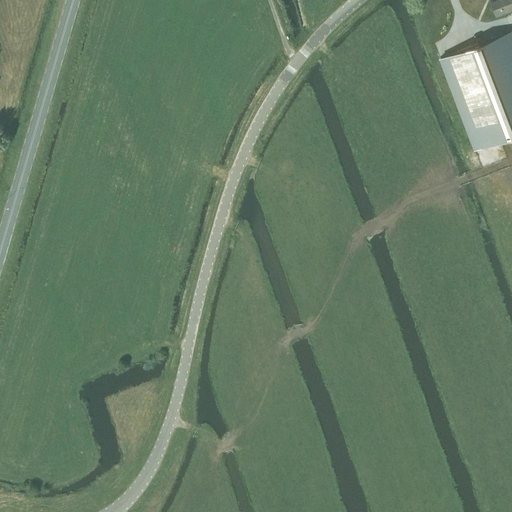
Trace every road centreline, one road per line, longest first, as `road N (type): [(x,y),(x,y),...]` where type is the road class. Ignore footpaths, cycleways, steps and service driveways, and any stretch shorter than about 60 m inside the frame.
road 1 (unclassified): [(112,511),(141,484),(170,419),(236,171),(297,61),(357,0)]
road 2 (primary): [(0,247),(72,0)]
